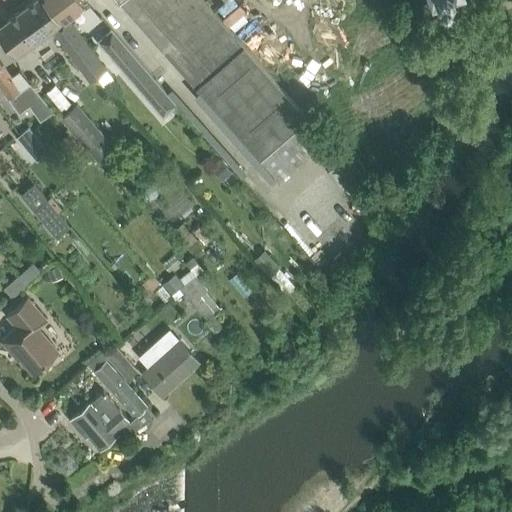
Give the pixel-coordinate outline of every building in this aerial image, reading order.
[(42,0),(32,0),(0,24),(0,36),(15,56),(52,28),(59,23),(42,0)] [(42,0),(59,23),(52,28),(69,51),(84,41),(66,17),(84,4),(80,0),(42,0)] [(202,0),(118,0),(119,1),(195,86),(242,44),(231,32),(202,0)] [(111,27),(97,40),(162,117),(177,104),(111,27)] [(81,68),(96,57),(84,41),(69,51),(81,68)] [(279,180),(316,147),(324,140),(305,117),(306,116),(242,44),(195,86),(279,180)] [(0,85),(9,98),(18,112),(29,104),(40,120),(53,110),(30,83),(20,90),(0,60),(0,85)] [(60,117),(71,130),(84,145),(106,170),(122,156),(76,103),(60,117)] [(26,147),(38,137),(29,126),(17,136),(26,147)] [(72,156),(84,145),(71,130),(59,140),(72,156)] [(221,180),(231,171),(221,158),(210,167),(221,180)] [(56,236),(70,225),(47,198),(33,209),(56,236)] [(196,252),(204,245),(183,221),(174,228),(196,252)] [(185,262),(190,269),(193,272),(195,274),(203,268),(193,256),(185,262)] [(32,261),(8,284),(16,292),(40,269),(32,261)] [(52,280),(63,276),(58,264),(47,268),(52,280)] [(195,274),(193,272),(190,269),(178,278),(174,273),(163,282),(171,293),(170,293),(170,294),(195,274)] [(152,273),(144,280),(151,289),(159,282),(152,273)] [(195,274),(171,294),(175,299),(183,292),(190,301),(191,302),(192,301),(193,301),(205,317),(219,306),(206,290),(207,289),(195,274)] [(46,319),(27,296),(7,314),(17,326),(2,339),(13,353),(15,351),(19,356),(17,358),(18,359),(20,357),(33,373),(58,351),(37,327),(46,319)] [(199,361),(186,346),(179,338),(177,339),(169,330),(141,356),(149,365),(142,372),(162,395),(199,361)] [(127,379),(128,378),(138,369),(115,344),(104,354),(127,379)] [(99,448),(118,432),(122,437),(154,413),(107,359),(93,370),(108,386),(103,390),(70,419),(81,431),(83,429),(99,448)]
